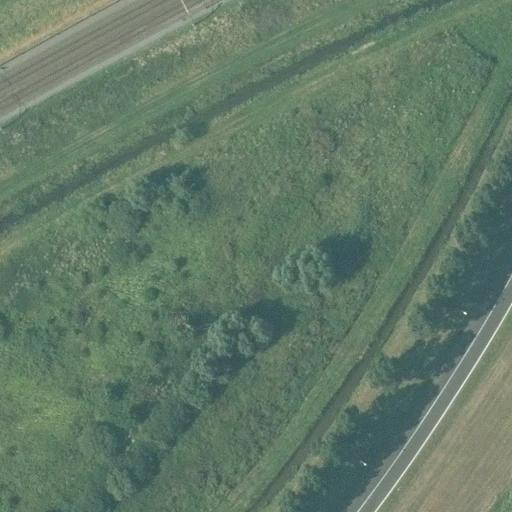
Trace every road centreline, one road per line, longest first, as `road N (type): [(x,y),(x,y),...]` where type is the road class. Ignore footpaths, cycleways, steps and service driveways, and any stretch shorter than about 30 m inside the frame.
road 1 (track): [(0,193),(374,0)]
road 2 (motorway): [(511,289),(366,511)]
